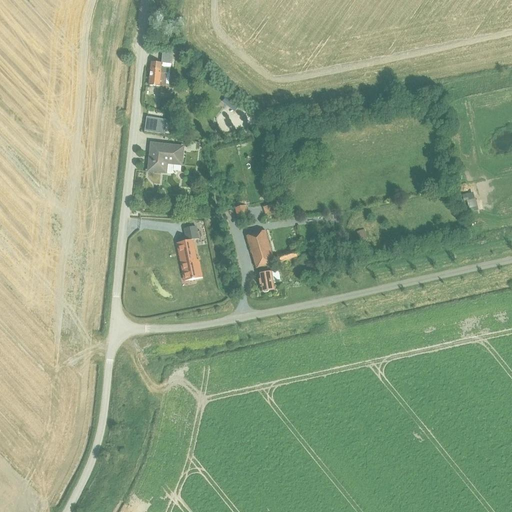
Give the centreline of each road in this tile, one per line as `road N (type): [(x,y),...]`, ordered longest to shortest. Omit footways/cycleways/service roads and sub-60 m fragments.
road 1 (unclassified): [(511,259),(212,323),(112,329)]
road 2 (unclassified): [(112,329),(146,0)]
road 3 (unclassified): [(112,329),(98,440),(66,511)]
